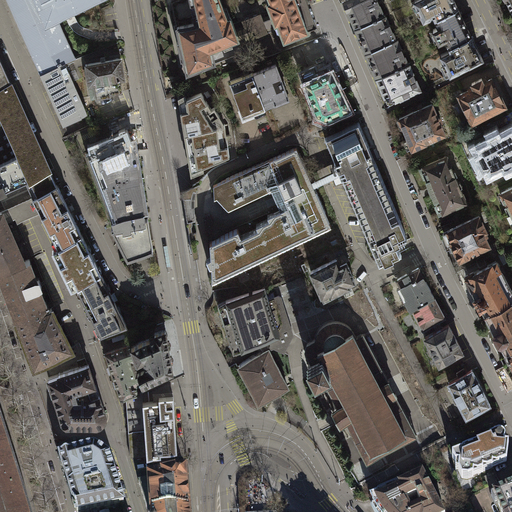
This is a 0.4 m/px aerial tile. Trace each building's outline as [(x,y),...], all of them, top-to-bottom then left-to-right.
[(76,59),(58,19),(100,0),(7,0),(18,24),(41,73),(66,63),(76,59)] [(194,0),(197,15),(199,15),(201,21),(177,27),(180,39),(177,40),(181,59),(184,59),(187,70),(189,71),(214,62),(212,49),(223,45),(224,49),(233,46),(231,42),(238,39),(236,32),(230,16),(227,18),(223,7),(220,0),(194,0)] [(263,21),(268,33),(279,29),(284,41),(308,32),(296,0),(268,0),(269,1),(267,2),(272,18),(263,21)] [(355,27),(385,15),(378,0),(345,0),(343,1),(355,27)] [(436,13),(438,17),(457,7),(453,0),(415,0),(411,2),(415,12),(419,10),(424,19),(436,13)] [(452,45),(471,35),(457,7),(438,17),(435,19),(438,27),(433,29),(433,31),(430,32),(434,42),(438,40),(439,42),(445,39),(448,46),(452,45)] [(236,32),(238,39),(241,38),(242,42),(268,33),(263,21),(260,14),(242,20),(245,28),(236,32)] [(365,52),(396,39),(385,15),(355,27),(365,52)] [(453,48),(441,54),(446,64),(442,66),(446,74),(450,73),(482,58),(471,35),(452,45),(453,48)] [(376,76),(407,63),(396,39),(365,52),(376,76)] [(0,89),(11,84),(12,84),(0,57),(0,89)] [(121,58),(86,64),(90,85),(94,84),(97,98),(111,95),(111,93),(123,91),(121,79),(124,79),(121,58)] [(41,73),(63,124),(88,112),(66,63),(41,73)] [(400,97),(419,88),(407,63),(376,76),(387,104),(395,104),(402,101),(400,97)] [(276,64),(252,73),(265,106),(289,97),(276,64)] [(318,115),(327,118),(349,109),(331,70),(328,72),(326,67),(315,71),(313,67),(301,71),(318,115)] [(265,106),(252,73),(230,81),(239,105),(238,106),(242,117),(254,113),(254,111),(265,106)] [(458,94),(472,122),(505,105),(492,78),(484,82),(482,77),(471,82),(473,87),(458,94)] [(7,188),(26,179),(33,195),(57,185),(25,115),(11,84),(0,89),(0,192),(7,189),(7,188)] [(184,133),(225,126),(224,123),(215,108),(212,110),(202,93),(179,101),(184,133)] [(399,118),(412,148),(445,134),(432,103),(399,118)] [(341,171),(380,262),(400,253),(398,248),(396,244),(407,238),(394,207),(372,156),(365,139),(358,122),(326,136),(341,171)] [(225,126),(184,133),(190,170),(230,155),(225,126)] [(484,170),(488,177),(505,168),(508,172),(511,170),(511,127),(498,135),(496,130),(488,134),(490,138),(473,147),(477,155),(473,157),(480,172),(484,170)] [(86,152),(99,186),(117,179),(139,176),(134,140),(129,139),(126,132),(90,147),(92,151),(86,152)] [(215,238),(210,240),(211,254),(207,257),(211,265),(212,264),(213,278),(224,273),(282,248),(298,241),(332,227),(312,184),(296,148),(214,185),(215,198),(218,197),(229,208),(258,194),(271,188),(277,201),(281,209),(267,215),(269,219),(256,224),(258,228),(241,235),(238,228),(215,238)] [(420,168),(440,213),(467,202),(447,156),(420,168)] [(117,179),(99,186),(112,219),(125,215),(146,212),(139,176),(117,179)] [(201,185),(200,184),(182,191),(183,198),(189,234),(191,245),(193,253),(194,258),(196,257),(199,257),(199,254),(195,212),(195,201),(197,193),(197,192),(201,185)] [(41,211),(58,246),(81,234),(57,185),(33,195),(41,211)] [(511,186),(501,192),(511,214),(511,186)] [(22,202),(1,211),(6,221),(6,220),(15,216),(18,221),(41,211),(33,195),(21,200),(22,202)] [(0,270),(25,261),(24,261),(16,241),(19,239),(15,231),(12,232),(6,220),(6,221),(1,211),(0,211),(0,270)] [(125,215),(112,219),(113,224),(112,225),(127,257),(152,250),(146,212),(125,215)] [(451,242),(460,259),(490,245),(484,232),(487,231),(479,214),(443,231),(448,243),(451,242)] [(58,246),(77,284),(101,273),(81,234),(58,246)] [(344,255),(311,270),(322,295),(330,292),(331,294),(350,285),(349,283),(355,281),(344,255)] [(0,270),(0,272),(16,316),(47,305),(40,286),(42,285),(39,278),(37,278),(30,258),(24,261),(25,261),(0,270)] [(486,313),(511,300),(511,290),(496,261),(473,272),(472,271),(464,275),(480,305),(482,305),(486,313)] [(412,308),(434,296),(419,267),(397,279),(407,297),(404,299),(409,309),(412,308)] [(126,323),(101,273),(77,284),(101,331),(126,323)] [(268,298),(264,287),(258,290),(220,302),(218,303),(233,351),(259,343),(261,347),(264,351),(268,349),(273,346),(284,353),(289,343),(294,334),(282,298),(278,295),(277,295),(268,298)] [(434,296),(412,308),(423,327),(445,316),(434,296)] [(511,300),(486,313),(507,353),(511,349),(511,300)] [(47,305),(16,316),(20,327),(35,364),(56,356),(72,348),(51,307),(48,308),(47,305)] [(382,454),(417,435),(364,334),(356,338),(352,330),(345,323),(339,321),(330,321),(322,326),(317,331),(315,339),(307,343),(305,349),(311,360),(306,363),(314,378),(321,375),(338,406),(333,408),(342,424),(346,423),(366,462),(382,454)] [(448,323),(424,336),(429,344),(426,349),(429,354),(435,356),(439,364),(462,352),(448,323)] [(138,370),(142,383),(172,370),(166,329),(154,332),(156,336),(132,343),(137,359),(144,356),(146,363),(144,367),(138,370)] [(136,385),(142,383),(138,370),(134,360),(137,359),(132,343),(106,352),(120,399),(126,398),(138,394),(136,385)] [(236,363),(228,366),(237,384),(241,391),(251,386),(259,400),(273,393),(287,385),(284,379),(268,349),(264,351),(238,365),(236,363)] [(106,413),(100,395),(99,395),(89,364),(59,373),(59,374),(49,377),(52,389),(60,413),(62,421),(67,425),(95,426),(99,425),(103,423),(105,421),(106,417),(106,413)] [(472,369),(448,381),(454,392),(452,398),(454,403),(460,404),(464,413),(489,401),(472,369)] [(138,394),(126,398),(129,434),(145,432),(147,455),(162,454),(161,451),(178,449),(173,393),(154,395),(155,402),(147,403),(147,393),(138,394)] [(28,511),(0,422),(0,511),(28,511)] [(501,433),(452,456),(455,464),(459,464),(458,471),(461,477),(466,478),(506,461),(508,443),(504,442),(505,438),(506,436),(503,433),(501,433)] [(59,457),(76,511),(90,511),(124,503),(108,454),(94,446),(59,457)] [(359,480),(364,477),(359,466),(354,468),(359,480)] [(180,472),(138,483),(143,499),(147,511),(178,511),(189,511),(188,491),(186,471),(180,472)] [(442,511),(422,473),(370,500),(376,511),(442,511)] [(511,511),(511,485),(493,493),(501,511),(511,511)]
